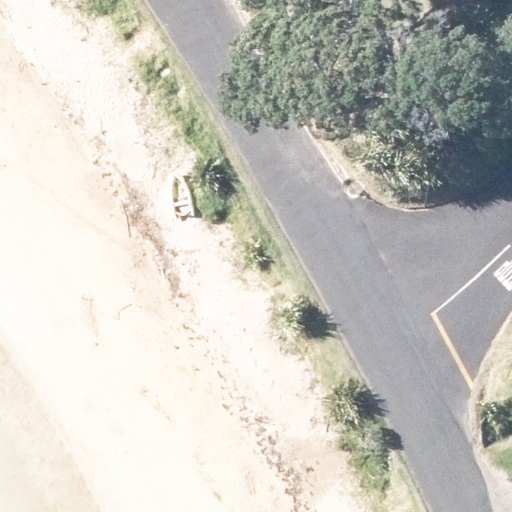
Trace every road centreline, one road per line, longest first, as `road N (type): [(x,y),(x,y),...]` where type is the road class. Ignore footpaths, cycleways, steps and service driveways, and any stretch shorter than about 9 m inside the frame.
road 1 (tertiary): [(390,327),(173,0)]
road 2 (tertiary): [(465,511),(390,327)]
road 3 (unclassified): [(511,224),(390,327)]
